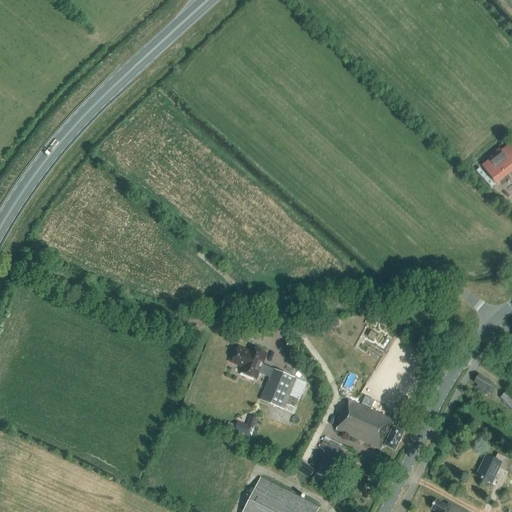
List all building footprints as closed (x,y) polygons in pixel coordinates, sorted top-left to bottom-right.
[(511,143),(482,167),(497,185),(511,173),(511,143)] [(396,325),(392,330),(397,333),(400,329),(401,328),(396,325)] [(307,384),(296,379),(262,364),(267,354),(252,347),(250,352),(246,350),(239,347),(237,353),(234,353),(231,361),(244,367),(241,372),(256,379),(259,373),(270,378),(260,400),(283,410),(290,395),(300,400),(307,384)] [(478,384),(476,387),(492,396),(497,387),(492,385),(493,383),(479,374),(474,382),(478,384)] [(500,398),(511,409),(511,395),(507,391),(500,398)] [(394,426),(391,425),(393,421),(347,400),(337,422),(339,423),(335,431),(379,451),(382,445),(395,451),(405,429),(394,424),(394,426)] [(259,419),(251,416),(247,425),(238,422),(235,430),(252,436),(259,419)] [(315,473),(333,482),(349,449),(331,440),(315,473)] [(486,456),(476,477),(491,484),(498,469),(509,474),(511,467),(511,461),(498,455),(495,460),(486,456)] [(260,479),(243,511),(315,511),(318,508),(260,479)] [(462,511),(447,504),(446,506),(435,501),(430,510),(433,511),(462,511)]
